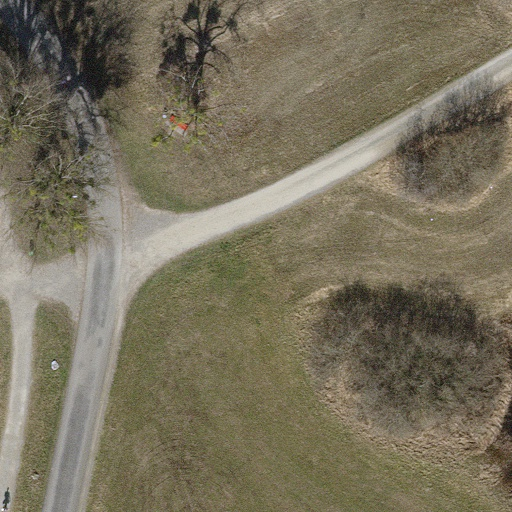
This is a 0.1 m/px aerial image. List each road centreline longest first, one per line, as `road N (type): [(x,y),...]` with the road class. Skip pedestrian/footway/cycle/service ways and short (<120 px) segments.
road 1 (unclassified): [(60,511),(93,366),(107,212),(65,80),(6,0)]
road 2 (track): [(511,71),(295,194),(108,262)]
road 3 (track): [(14,281),(18,400),(0,511)]
